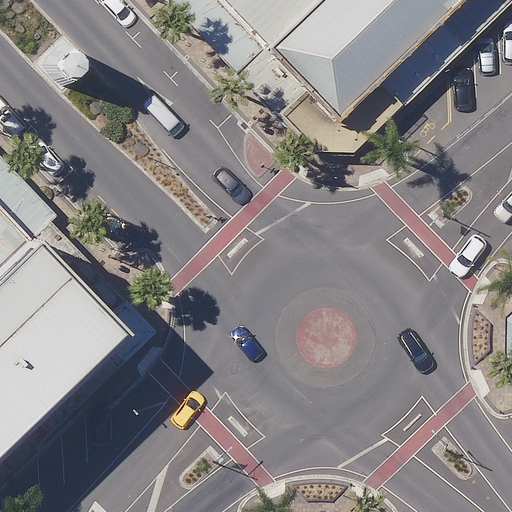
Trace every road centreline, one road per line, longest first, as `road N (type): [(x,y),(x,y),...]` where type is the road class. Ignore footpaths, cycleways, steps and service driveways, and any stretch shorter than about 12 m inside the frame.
road 1 (tertiary): [(62,0),(299,250)]
road 2 (tertiary): [(241,307),(0,64)]
road 3 (unclassified): [(511,158),(382,267)]
road 4 (unclassified): [(142,511),(259,399)]
road 5 (tertiary): [(382,267),(408,300),(416,332),(404,383),(386,404)]
road 6 (tertiary): [(489,511),(386,404)]
road 7 (tertiary): [(386,404),(335,427),(280,416),(259,399)]
